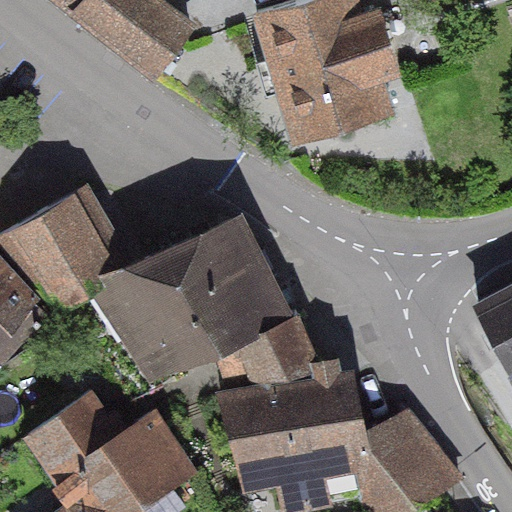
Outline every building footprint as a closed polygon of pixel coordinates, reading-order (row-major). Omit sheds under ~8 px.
[(63,0),(155,72),(192,26),(160,0),(63,0)] [(293,0),(275,5),(259,10),(271,51),(257,58),(268,92),(283,88),(298,138),(396,112),(382,70),(394,65),(376,11),(363,14),(358,0),(293,0)] [(57,312),(82,295),(138,392),(165,381),(159,371),(220,348),(232,377),(316,360),(297,309),(285,312),(248,229),(232,221),(135,265),(86,186),(3,235),(57,312)] [(0,360),(44,308),(0,251),(0,360)] [(511,285),(481,302),(511,361),(511,285)] [(347,374),(223,398),(246,472),(278,466),(286,508),(362,493),(373,511),(403,511),(461,478),(408,409),(363,431),(347,374)] [(97,387),(29,434),(77,503),(63,511),(141,511),(196,472),(156,409),(121,431),(97,387)]
